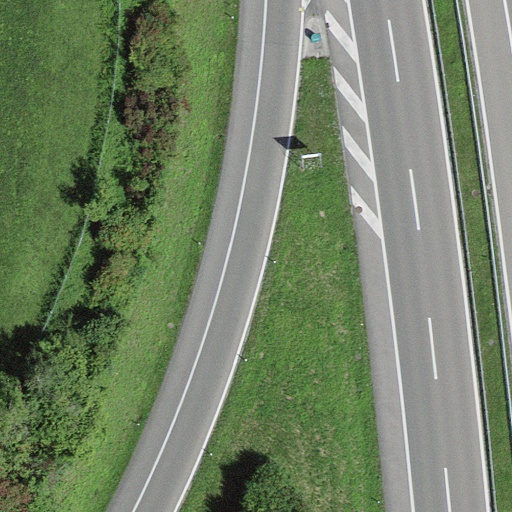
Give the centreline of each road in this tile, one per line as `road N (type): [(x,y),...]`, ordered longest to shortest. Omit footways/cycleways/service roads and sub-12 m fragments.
road 1 (motorway): [(279,0),(237,274),(204,382),(150,511)]
road 2 (motorway): [(384,0),(448,511)]
